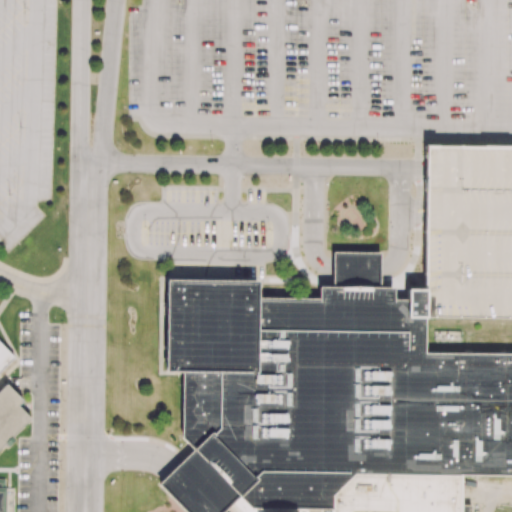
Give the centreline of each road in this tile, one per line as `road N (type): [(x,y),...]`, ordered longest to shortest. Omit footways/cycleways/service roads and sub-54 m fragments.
road 1 (residential): [(85,511),(89,233)]
road 2 (residential): [(89,233),(116,0)]
road 3 (residential): [(81,0),(89,233)]
